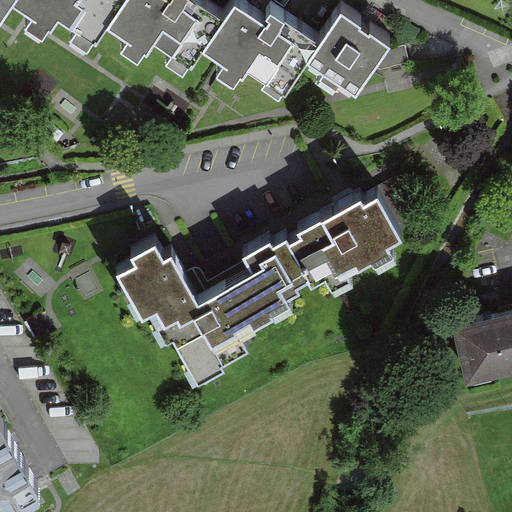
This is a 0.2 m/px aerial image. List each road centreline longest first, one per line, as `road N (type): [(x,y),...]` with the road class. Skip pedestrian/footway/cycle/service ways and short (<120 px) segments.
road 1 (residential): [(304,159),(0,215)]
road 2 (residential): [(511,66),(371,0)]
